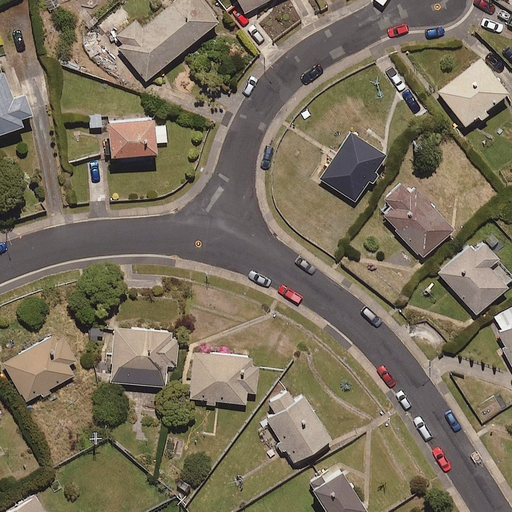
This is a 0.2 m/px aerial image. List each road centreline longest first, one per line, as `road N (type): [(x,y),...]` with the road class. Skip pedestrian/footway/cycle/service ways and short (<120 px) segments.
road 1 (residential): [(220,242),(285,269),(373,337),(492,511)]
road 2 (residential): [(412,0),(281,79),(242,148),(220,242)]
road 3 (residential): [(0,265),(81,240),(220,242)]
